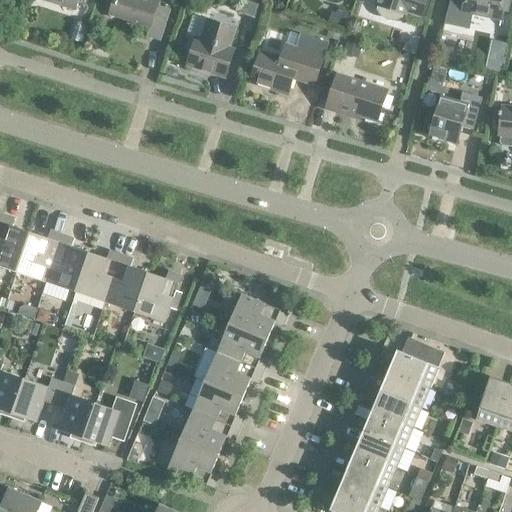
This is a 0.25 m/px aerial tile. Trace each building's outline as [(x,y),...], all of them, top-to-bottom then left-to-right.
[(156,0),(114,0),(110,14),(150,27),(146,37),(160,42),(171,10),(157,5),(159,1),(156,0)] [(265,6),(245,0),(243,0),(240,13),(261,20),(265,6)] [(376,0),(375,5),(378,6),(377,8),(379,13),(383,16),(387,18),(391,19),(397,18),(402,16),(403,14),(406,15),(407,12),(421,17),(426,0),(376,0)] [(473,14),(502,20),(505,0),(464,0),(464,1),(460,0),(450,0),(446,25),(469,30),(473,14)] [(347,26),(350,16),(337,11),(333,22),(347,26)] [(229,48),(235,29),(208,21),(202,40),(196,38),(187,65),(225,78),(234,50),(229,48)] [(329,29),(327,36),(338,40),(340,33),(329,29)] [(404,45),(403,49),(415,52),(420,36),(414,34),(404,45)] [(348,40),(344,53),(358,58),(362,45),(348,40)] [(492,42),(486,69),(502,73),(508,45),(492,42)] [(281,59),(260,53),(251,82),(271,90),(271,91),(287,96),(293,80),(314,86),(323,56),(286,44),(281,59)] [(433,68),(429,84),(441,88),(445,71),(433,68)] [(387,91),(337,75),(327,105),(377,121),(387,91)] [(430,136),(457,143),(467,106),(479,109),(482,98),(462,92),(459,103),(441,97),(430,136)] [(511,107),(502,106),(501,112),(499,111),(498,115),(501,116),(498,136),(502,136),(501,143),(503,146),(507,146),(511,146),(511,107)] [(15,219),(3,215),(0,224),(0,266),(17,272),(30,233),(13,227),(15,219)] [(48,239),(30,233),(17,272),(46,282),(62,235),(50,231),(48,239)] [(74,239),(62,235),(46,282),(76,292),(89,253),(72,247),(74,239)] [(107,259),(89,253),(76,292),(105,302),(121,255),(109,251),(107,259)] [(133,259),(121,255),(105,302),(135,312),(148,273),(131,267),(133,259)] [(166,279),(148,273),(135,312),(165,323),(171,306),(176,308),(182,293),(176,291),(181,276),(169,271),(166,279)] [(197,294),(192,305),(203,309),(208,299),(197,294)] [(242,295),(229,324),(268,340),(275,323),(283,326),(288,314),(242,295)] [(36,319),(47,323),(50,316),(48,311),(40,308),(36,319)] [(9,315),(5,327),(16,331),(20,319),(9,315)] [(268,340),(229,324),(217,353),(263,372),(268,361),(260,357),(268,340)] [(164,352),(149,346),(145,357),(160,362),(164,352)] [(416,348),(412,357),(397,350),(389,371),(430,388),(438,368),(425,362),(429,354),(416,348)] [(173,351),(168,361),(177,365),(182,355),(173,351)] [(263,372),(217,353),(205,381),(243,398),(251,380),(258,384),(263,372)] [(4,362),(0,360),(0,410),(13,414),(25,379),(1,371),(4,362)] [(74,386),(78,375),(68,371),(64,382),(74,386)] [(430,388),(389,371),(380,391),(421,408),(430,388)] [(490,377),(489,382),(476,419),(497,426),(511,384),(490,377)] [(49,387),(25,379),(13,414),(37,423),(44,401),(56,405),(63,382),(52,378),(49,387)] [(151,386),(137,381),(131,399),(145,403),(151,386)] [(162,381),(157,391),(169,396),(173,385),(162,381)] [(243,398),(205,381),(193,410),(239,430),(244,418),(236,415),(243,398)] [(64,382),(63,382),(56,405),(67,409),(60,430),(84,439),(96,403),(72,395),(75,386),(74,386),(64,382)] [(447,385),(443,394),(459,400),(463,389),(450,384),(447,385)] [(511,384),(497,426),(511,431),(511,384)] [(421,408),(380,391),(372,411),(413,428),(421,408)] [(113,409),(96,403),(84,439),(108,447),(113,434),(125,438),(136,405),(117,398),(113,409)] [(148,410),(143,421),(155,426),(160,415),(148,410)] [(239,430),(193,410),(181,439),(219,455),(226,438),(234,441),(239,430)] [(413,428),(372,411),(364,431),(404,448),(413,428)] [(474,423),(463,420),(459,432),(469,436),(474,423)] [(404,448),(364,431),(355,451),(396,468),(404,448)] [(219,455),(181,439),(169,468),(215,488),(220,475),(212,472),(219,455)] [(435,448),(430,459),(438,462),(442,451),(435,448)] [(396,468),(355,451),(347,471),(388,488),(396,468)] [(505,470),(509,457),(493,451),(489,464),(505,470)] [(447,456),(441,470),(452,474),(458,461),(447,456)] [(490,471),(477,467),(474,474),(488,479),(490,471)] [(421,468),(417,477),(429,482),(433,473),(421,468)] [(388,488),(347,471),(338,491),(379,508),(388,488)] [(504,476),(490,471),(488,479),(501,483),(504,476)] [(37,511),(42,501),(10,488),(1,508),(10,511),(37,511)] [(377,511),(379,508),(338,491),(330,511),(331,511),(377,511)] [(411,491),(409,497),(421,502),(423,496),(411,491)] [(93,511),(99,498),(86,492),(77,511),(93,511)] [(115,499),(106,495),(103,504),(112,508),(115,499)]
